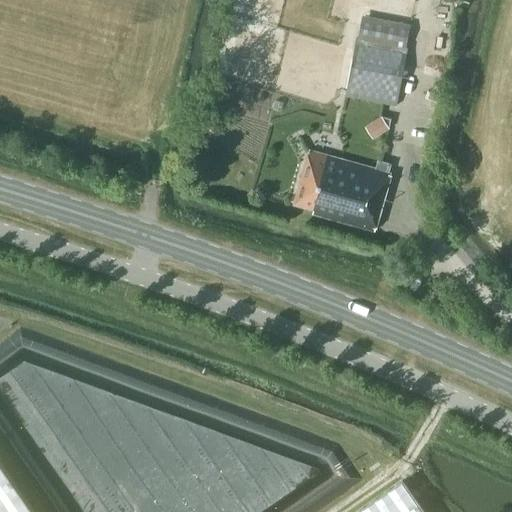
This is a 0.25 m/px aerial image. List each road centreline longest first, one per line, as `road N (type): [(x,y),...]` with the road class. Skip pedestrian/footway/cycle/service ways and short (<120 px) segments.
road 1 (unclassified): [(0,231),(241,312),(511,426)]
road 2 (primary): [(511,381),(287,286),(0,188)]
